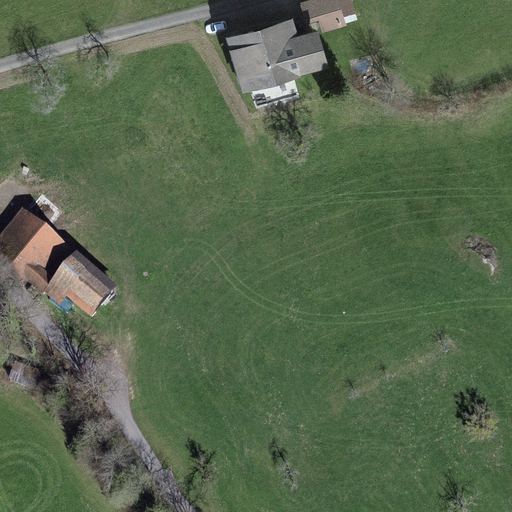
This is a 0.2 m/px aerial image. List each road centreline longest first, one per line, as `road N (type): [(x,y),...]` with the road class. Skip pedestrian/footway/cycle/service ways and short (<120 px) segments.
road 1 (unclassified): [(185,511),(108,390),(50,327),(0,289)]
road 2 (unclassified): [(0,68),(247,0)]
